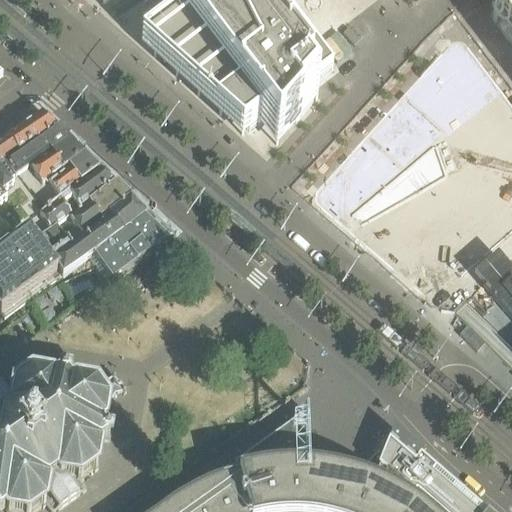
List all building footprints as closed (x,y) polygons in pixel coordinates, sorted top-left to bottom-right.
[(89,0),(92,1),(93,0),(159,0),(162,4),(177,23),(140,51),(242,141),(258,128),(276,152),(300,125),(298,122),(312,105),(304,94),(332,72),(277,0),(89,0)] [(511,0),(483,0),(479,4),(511,46),(511,0)] [(32,127),(9,144),(19,158),(55,133),(42,121),(32,127)] [(22,162),(9,172),(17,184),(19,182),(30,174),(32,176),(69,145),(57,135),(22,162)] [(8,143),(0,149),(0,171),(4,169),(19,158),(9,144),(8,143)] [(30,174),(19,182),(32,201),(86,162),(85,161),(70,146),(69,145),(32,176),(30,174)] [(32,201),(29,203),(40,219),(100,176),(91,168),(86,162),(32,201)] [(0,317),(4,323),(61,281),(50,263),(54,260),(42,244),(44,242),(50,237),(39,221),(40,219),(29,203),(16,184),(4,169),(0,171),(0,317)] [(40,219),(39,221),(50,237),(115,190),(100,176),(40,219)] [(50,237),(44,242),(55,259),(63,254),(130,206),(115,190),(50,237)] [(54,260),(50,263),(61,281),(62,283),(63,283),(77,273),(79,272),(88,265),(147,222),(147,221),(130,206),(63,254),(55,259),(54,260)] [(147,222),(88,265),(105,289),(111,285),(112,285),(169,243),(165,238),(160,234),(147,222)] [(511,275),(497,258),(478,278),(511,319),(511,275)] [(91,292),(85,278),(66,286),(71,300),(91,292)] [(101,452),(98,449),(97,450),(96,448),(102,444),(109,445),(110,438),(103,437),(99,431),(100,430),(101,431),(104,429),(105,425),(103,424),(106,412),(108,412),(108,408),(112,406),(110,404),(121,396),(123,398),(126,396),(123,393),(122,394),(118,389),(114,383),(116,381),(114,378),(110,380),(112,382),(101,390),(100,388),(96,391),(92,390),(92,392),(79,390),(79,388),(75,387),(72,389),(73,390),(71,392),(67,386),(68,379),(61,378),(60,385),(55,389),(53,387),(54,386),(52,383),(48,382),(48,384),(35,382),(35,380),(31,379),(28,382),(29,384),(19,391),(17,389),(14,392),(8,383),(0,388),(0,511),(37,511),(41,510),(42,511),(45,509),(47,511),(59,511),(86,494),(80,485),(83,483),(82,481),(93,473),(94,475),(97,473),(98,469),(96,469),(98,456),(100,456),(101,452)] [(476,511),(391,438),(384,456),(379,458),(373,461),(368,466),(365,471),(363,478),(360,487),(360,488),(345,483),(337,481),(330,480),(315,478),(308,477),(307,465),(301,465),(296,465),(296,422),(233,467),(237,483),(229,485),(212,491),(195,498),(178,507),(171,511),(476,511)]
